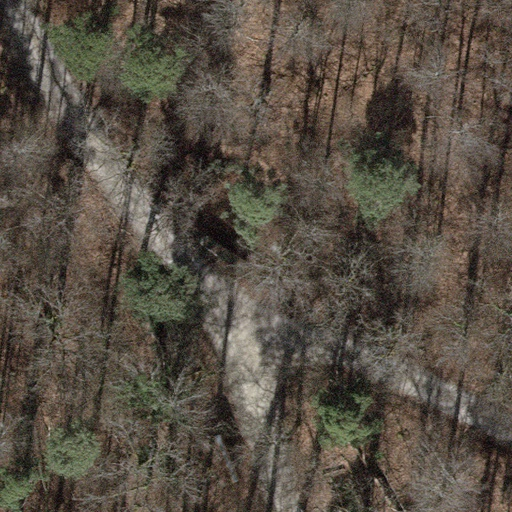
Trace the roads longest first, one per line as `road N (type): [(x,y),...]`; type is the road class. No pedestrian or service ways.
road 1 (track): [(9,0),(19,28),(124,173),(236,286),(287,511)]
road 2 (track): [(511,426),(236,286)]
